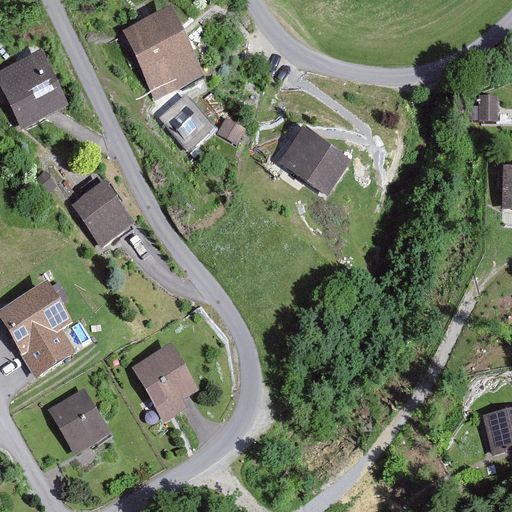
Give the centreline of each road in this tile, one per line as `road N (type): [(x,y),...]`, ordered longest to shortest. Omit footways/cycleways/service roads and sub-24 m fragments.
road 1 (residential): [(50,0),(157,223),(238,323),(254,382),(233,437),(118,511)]
road 2 (residential): [(511,19),(491,42),(425,78),(354,74),(301,57),(251,0)]
road 3 (residential): [(0,402),(13,444),(54,511)]
